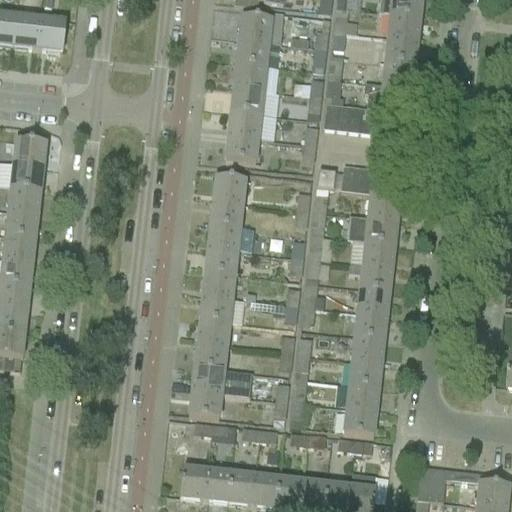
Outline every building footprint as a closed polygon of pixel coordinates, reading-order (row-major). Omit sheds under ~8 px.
[(43,0),(42,13),(51,14),(52,0),(43,0)] [(234,0),(234,5),(254,7),(264,8),(282,10),(283,0),(234,0)] [(337,0),(336,15),(347,16),(348,0),(337,0)] [(379,0),(377,20),(389,21),(419,24),(422,1),(417,0),(379,0)] [(336,15),(333,39),(344,40),(347,16),(336,15)] [(240,22),(237,47),(268,50),(279,51),(283,20),(271,19),(271,25),(240,22)] [(417,48),(419,24),(389,21),(387,45),(417,48)] [(0,52),(12,54),(15,24),(0,22),(0,52)] [(12,54),(35,56),(38,27),(15,24),(12,54)] [(315,37),(313,55),(325,56),(327,38),(328,27),(321,26),(320,38),(315,37)] [(38,27),(35,56),(60,59),(63,29),(38,27)] [(333,39),(331,56),(342,57),(344,40),(333,39)] [(387,45),(384,69),(414,72),(417,48),(387,45)] [(237,47),(234,70),(265,74),(276,75),(279,51),(268,50),(237,47)] [(325,56),(313,55),(312,73),(324,74),(325,56)] [(330,63),(328,86),(339,88),(341,64),(330,63)] [(411,96),(414,72),(384,69),(381,93),(411,96)] [(234,70),(232,94),(263,98),(265,74),(234,70)] [(309,85),(308,103),(320,104),(322,86),(309,85)] [(339,88),(328,86),(326,104),(337,105),(339,88)] [(363,91),(362,100),(366,101),(365,115),(373,116),(379,117),(385,117),(397,119),(409,120),(411,96),(381,93),(363,91)] [(232,94),(229,118),(260,122),(275,123),(277,99),(263,98),(232,94)] [(320,104),(308,103),(306,120),(319,122),(320,104)] [(334,136),(336,112),(324,111),(322,135),(334,136)] [(346,138),(348,113),(336,112),(334,136),(346,138)] [(358,139),(361,115),(348,113),(346,138),(358,139)] [(370,140),(373,116),(361,115),(358,139),(370,140)] [(382,142),(385,117),(379,117),(373,116),(370,140),(382,142)] [(394,143),(397,119),(385,117),(382,142),(394,143)] [(229,118),(226,142),(257,145),(272,147),(275,123),(260,122),(229,118)] [(304,133),(302,151),(315,152),(317,134),(304,133)] [(257,145),(226,142),(223,166),(255,170),(257,145)] [(14,147),(11,170),(41,173),(44,150),(14,147)] [(315,152),(302,151),(301,168),(313,169),(315,152)] [(11,170),(9,194),(38,198),(41,173),(11,170)] [(339,197),(351,199),(354,174),(342,172),(341,182),(339,197)] [(351,199),(363,200),(366,175),(354,174),(351,199)] [(363,200),(367,200),(375,201),(378,176),(366,175),(363,200)] [(327,195),(331,196),(332,196),(333,181),(334,178),(317,176),(315,194),(317,194),(327,195)] [(378,176),(375,201),(387,202),(390,178),(378,176)] [(341,182),(333,181),(332,196),(339,197),(341,182)] [(213,182),(211,207),(242,210),(245,186),(213,182)] [(9,194),(6,218),(36,222),(38,198),(9,194)] [(327,195),(315,194),(314,202),(326,204),(327,195)] [(297,199),(295,216),(307,217),(309,201),(297,199)] [(367,200),(364,224),(396,228),(399,203),(387,202),(375,201),(367,200)] [(314,202),(312,218),(324,220),(326,204),(314,202)] [(211,207),(208,231),(239,234),(242,210),(211,207)] [(307,217),(295,216),(293,234),(305,236),(307,217)] [(6,218),(3,242),(33,246),(36,222),(6,218)] [(312,218),(311,236),(322,238),(324,220),(312,218)] [(349,223),(346,246),(351,247),(362,248),(393,252),(396,228),(364,224),(349,223)] [(208,231),(205,255),(237,258),(239,234),(208,231)] [(3,242),(1,266),(30,269),(33,246),(3,242)] [(351,247),(348,271),(359,272),(390,276),(393,252),(362,248),(351,247)] [(292,248),(290,264),(302,265),(304,249),(292,248)] [(309,250),(307,266),(319,267),(321,251),(309,250)] [(205,255),(203,278),(234,282),(237,258),(205,255)] [(302,265),(290,264),(287,282),(300,284),(302,265)] [(1,266),(0,271),(0,289),(28,293),(30,269),(1,266)] [(307,266),(305,284),(317,286),(319,267),(307,266)] [(348,271),(347,280),(358,282),(356,296),(388,299),(390,276),(359,272),(348,271)] [(203,278),(200,302),(231,306),(234,282),(203,278)] [(0,289),(0,314),(25,317),(28,293),(0,289)] [(286,296),(284,312),(297,313),(299,297),(286,296)] [(356,296),(354,320),(385,323),(388,299),(356,296)] [(304,298),(302,314),(314,315),(321,316),(322,304),(315,303),(315,299),(304,298)] [(245,300),(244,308),(253,309),(254,301),(245,300)] [(200,302),(198,326),(229,330),(231,306),(200,302)] [(297,313),(284,312),(282,330),(295,332),(297,313)] [(0,314),(0,338),(22,341),(25,317),(0,314)] [(302,314),(300,331),(312,333),(314,315),(302,314)] [(354,320),(351,344),(382,347),(385,323),(354,320)] [(198,326),(195,350),(226,353),(229,330),(198,326)] [(22,341),(0,338),(0,363),(20,366),(22,341)] [(281,343),(279,359),(292,361),(294,345),(281,343)] [(351,344),(348,367),(380,371),(382,347),(351,344)] [(299,345),(297,362),(308,363),(310,347),(299,345)] [(195,350),(192,374),(223,377),(226,353),(195,350)] [(292,361),(279,359),(277,378),(289,379),(292,361)] [(297,362),(294,386),(306,387),(308,363),(297,362)] [(348,367),(346,391),(377,395),(380,371),(348,367)] [(192,374),(190,398),(221,401),(248,404),(251,380),(223,377),(192,374)] [(294,386),(291,409),(303,411),(306,387),(294,386)] [(276,391),(274,407),(285,408),(287,392),(276,391)] [(346,391),(343,415),(374,419),(377,395),(346,391)] [(221,401),(190,398),(187,422),(218,426),(221,401)] [(285,408),(274,407),(272,426),(283,427),(285,408)] [(303,411),(291,409),(289,427),(301,428),(303,411)] [(374,419),(343,415),(340,440),(372,443),(374,419)] [(192,440),(209,442),(210,431),(193,429),(192,440)] [(210,431),(209,442),(227,444),(228,433),(210,431)] [(241,435),(240,447),(257,449),(258,436),(252,436),(241,435)] [(258,436),(257,449),(274,450),(275,438),(258,436)] [(289,440),(288,452),(305,454),(306,442),(289,440)] [(306,442),(305,454),(322,456),(323,444),(306,442)] [(336,456),(353,458),(354,447),(337,445),(336,456)] [(354,447),(353,458),(370,460),(371,449),(354,447)] [(177,504),(202,507),(205,476),(181,474),(177,504)] [(476,489),(473,511),(504,511),(507,492),(487,490),(488,482),(418,475),(415,506),(427,507),(441,509),(444,485),(476,489)] [(202,507),(226,509),(229,479),(205,476),(202,507)] [(226,509),(247,511),(249,511),(253,482),(229,479),(226,509)] [(348,493),(346,511),(371,511),(373,496),(372,495),(374,484),(350,481),(348,493)] [(249,511),(273,511),(277,484),(253,482),(249,511)] [(273,511),(297,511),(301,487),(277,484),(273,511)] [(297,511),(322,511),(325,490),(301,487),(297,511)] [(322,511),(346,511),(348,493),(325,490),(322,511)]
